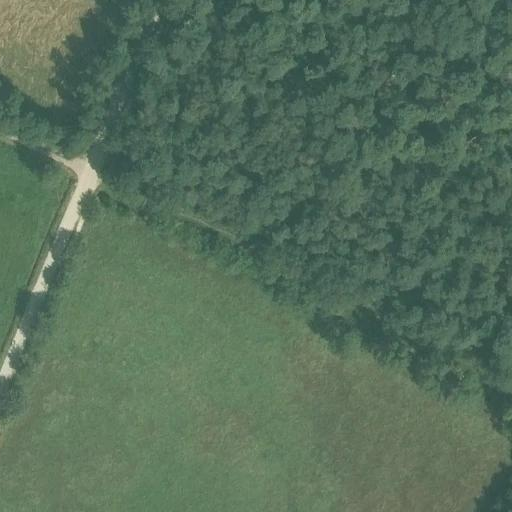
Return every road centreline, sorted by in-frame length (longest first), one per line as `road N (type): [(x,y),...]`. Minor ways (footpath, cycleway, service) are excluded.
road 1 (track): [(511,391),(94,174)]
road 2 (track): [(0,378),(153,0)]
